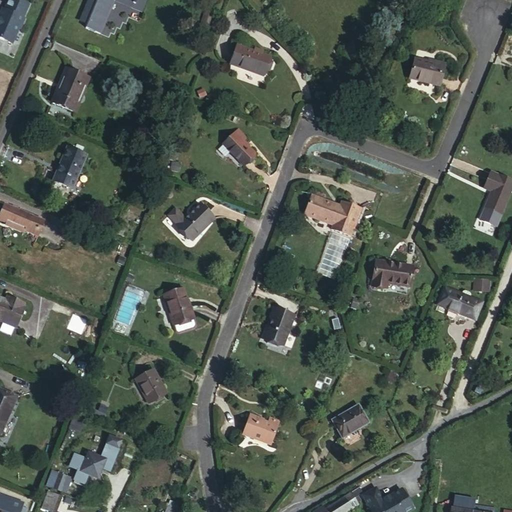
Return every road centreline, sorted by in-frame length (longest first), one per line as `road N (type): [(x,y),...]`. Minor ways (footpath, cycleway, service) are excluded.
road 1 (residential): [(493,20),(432,168),(309,127),(297,136),(203,408),(216,511)]
road 2 (residential): [(293,511),(453,420)]
road 3 (residential): [(511,253),(456,393),(453,420)]
road 4 (residential): [(0,140),(57,0)]
